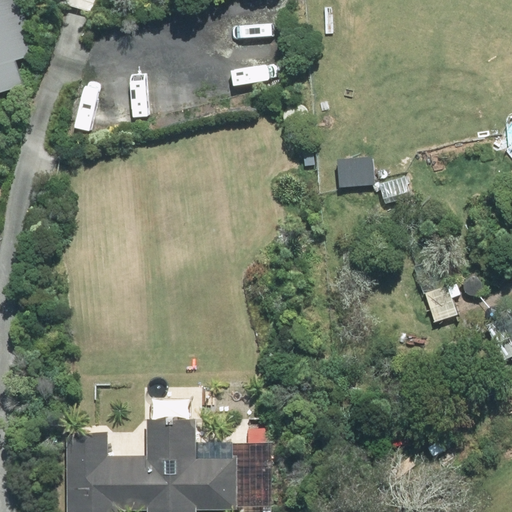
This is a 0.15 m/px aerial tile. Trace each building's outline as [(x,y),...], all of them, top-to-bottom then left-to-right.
[(19,0),(0,0),(0,58),(33,50),(19,0)] [(274,177),(284,166),(276,159),(267,170),(274,177)] [(452,286),(447,274),(410,286),(429,341),(438,339),(442,350),(470,341),(455,297),(463,295),(459,284),(452,286)] [(506,360),(511,357),(511,316),(491,325),(506,360)] [(200,459),(199,420),(153,421),(154,457),(111,457),(111,433),(73,433),(73,511),(125,511),(125,509),(154,509),(153,511),(200,511),(200,509),(241,509),(241,459),(200,459)]
